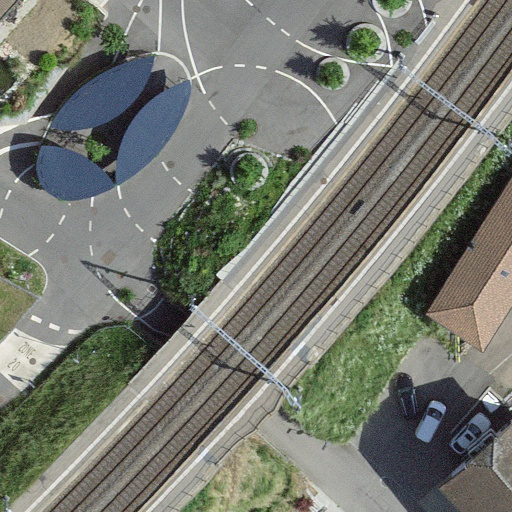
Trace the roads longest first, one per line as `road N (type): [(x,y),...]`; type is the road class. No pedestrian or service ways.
road 1 (residential): [(105,272),(305,0)]
road 2 (residential): [(368,505),(511,378)]
road 3 (unclassified): [(276,419),(163,321)]
road 4 (residential): [(0,378),(105,272)]
road 5 (residential): [(0,201),(105,272)]
road 6 (residential): [(368,505),(276,419)]
